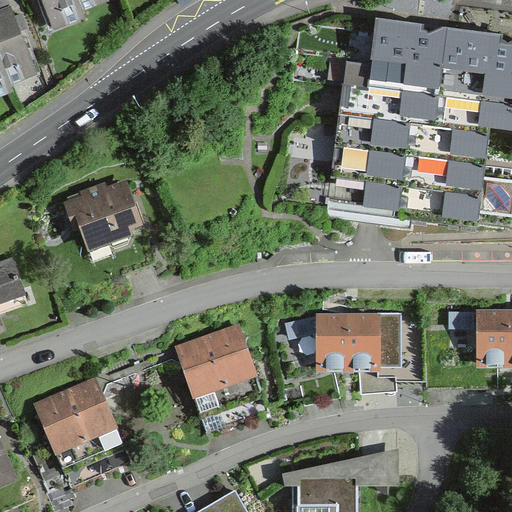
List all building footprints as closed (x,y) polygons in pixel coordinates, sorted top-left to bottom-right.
[(43,0),(55,32),(82,22),(79,14),(74,0),(43,0)] [(74,0),(79,14),(104,5),(102,0),(74,0)] [(0,16),(0,67),(7,88),(32,79),(9,14),(0,16)] [(511,82),(511,42),(360,19),(332,201),(502,227),(509,183),(469,177),(476,126),(505,131),(511,82)] [(0,99),(10,96),(7,88),(0,67),(0,99)] [(144,232),(127,184),(108,191),(106,186),(79,196),(81,201),(64,207),(74,237),(79,235),(87,258),(133,242),(131,236),(144,232)] [(0,332),(2,332),(0,325),(0,308),(27,300),(13,261),(0,265),(0,332)] [(511,361),(511,307),(478,308),(478,361),(511,361)] [(360,367),(360,313),(319,314),(320,368),(360,367)] [(401,367),(400,313),(360,313),(360,367),(401,367)] [(317,353),(318,323),(298,323),(297,352),(317,353)] [(241,331),(182,352),(196,390),(255,368),(241,331)] [(255,368),(196,390),(210,428),(269,406),(255,368)] [(98,380),(39,404),(54,443),(114,419),(98,380)] [(114,419),(54,443),(70,482),(130,458),(114,419)] [(0,435),(0,482),(18,475),(0,435)] [(356,511),(356,478),(300,479),(298,511),(356,511)] [(247,511),(235,491),(197,511),(247,511)]
